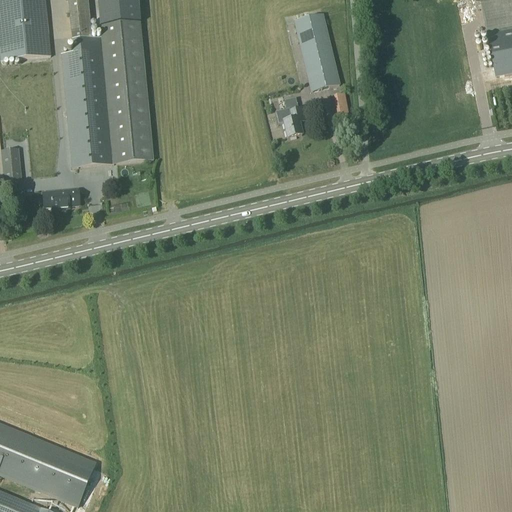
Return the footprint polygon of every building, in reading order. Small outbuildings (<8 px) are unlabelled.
[(0,0),(0,63),(50,59),(44,0),(0,0)] [(86,0),(66,0),(71,43),(90,41),(86,0)] [(511,0),(480,0),(494,71),(511,67),(511,0)] [(135,16),(134,8),(122,10),(124,18),(135,16)] [(322,17),(293,24),(310,94),(338,87),(322,17)] [(139,25),(99,29),(100,40),(113,167),(114,167),(153,163),(139,25)] [(72,55),(60,56),(71,171),(113,167),(100,40),(90,41),(71,43),(72,55)] [(33,82),(23,82),(27,148),(41,147),(43,182),(55,182),(48,63),(32,64),(33,82)] [(333,97),(335,105),(345,104),(343,96),(333,97)] [(285,112),(276,115),(278,126),(279,126),(279,125),(282,124),(286,141),(301,138),(298,124),(304,123),(301,110),(297,111),(295,101),(283,103),(285,112)] [(276,122),(264,123),(266,142),(277,141),(276,122)] [(17,152),(0,154),(4,196),(7,196),(7,202),(5,203),(5,207),(23,206),(17,152)] [(79,208),(78,192),(42,195),(43,212),(51,211),(51,213),(69,212),(68,209),(79,208)] [(0,427),(0,480),(76,511),(77,511),(96,467),(0,427)] [(0,511),(38,511),(29,508),(0,496),(0,511)]
